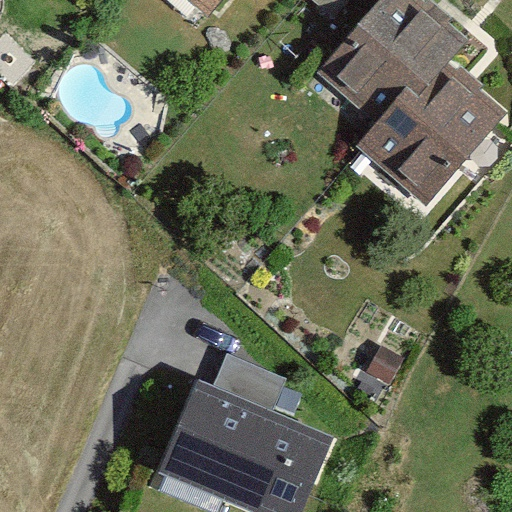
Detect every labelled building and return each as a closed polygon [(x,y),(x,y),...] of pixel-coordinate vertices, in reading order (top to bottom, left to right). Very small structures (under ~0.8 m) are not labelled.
[(194,0),(223,23),(241,0),(194,0)] [(317,0),(343,25),(367,0),(317,0)] [(424,0),(383,0),(317,71),(387,137),(367,159),(438,225),(511,146),(511,124),(472,87),(494,64),(424,0)] [(404,362),(380,348),(365,375),(389,389),(404,362)] [(325,511),(352,439),(192,382),(155,483),(236,511),(325,511)]
